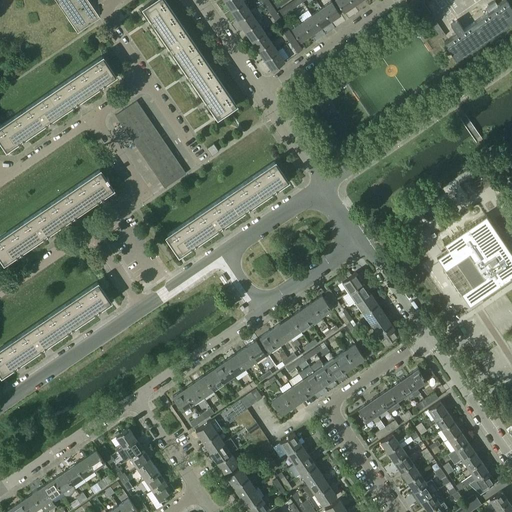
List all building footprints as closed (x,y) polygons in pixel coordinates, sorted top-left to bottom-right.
[(66,0),(75,13),(94,0),(66,0)] [(153,0),(143,7),(180,61),(198,49),(165,0),(153,0)] [(243,0),(224,0),(231,9),(244,0),(243,0)] [(244,0),(231,9),(238,20),(251,10),(244,0)] [(332,0),(321,7),(331,21),(341,14),(332,0)] [(336,0),(344,11),(355,4),(351,0),(336,0)] [(505,25),(511,20),(511,7),(507,0),(502,0),(498,3),(495,0),(485,7),(488,12),(464,29),(457,20),(451,24),(457,33),(444,42),(456,59),(469,50),(469,51),(475,47),(474,46),(500,29),(500,30),(506,26),(505,25)] [(424,3),(419,6),(441,38),(446,35),(424,3)] [(285,6),(279,10),(283,15),(289,11),(285,6)] [(321,7),(312,14),(321,27),(331,21),(321,7)] [(275,9),(270,12),(274,18),(279,14),(275,9)] [(251,10),(238,20),(244,29),(258,20),(251,10)] [(312,14),(302,20),(311,34),(321,27),(312,14)] [(282,18),(277,22),(280,27),(285,24),(282,18)] [(258,20),(244,29),(251,39),(264,30),(258,20)] [(302,20),(291,27),(301,41),(311,34),(302,20)] [(288,28),(283,32),(287,37),(292,34),(288,28)] [(264,30),(251,39),(258,49),(271,40),(264,30)] [(295,38),(290,42),(294,47),(299,44),(298,43),(295,38)] [(271,40),(258,49),(264,59),(278,50),(271,40)] [(235,103),(198,49),(180,61),(217,115),(235,103)] [(278,50),(264,59),(271,69),(285,60),(278,50)] [(48,93),(61,111),(115,74),(103,56),(48,93)] [(61,111),(48,93),(0,125),(0,138),(6,148),(61,111)] [(129,112),(140,104),(137,100),(126,107),(129,112)] [(143,109),(140,104),(129,112),(132,116),(143,109)] [(129,112),(126,107),(115,115),(118,119),(129,112)] [(146,114),(143,109),(132,116),(135,121),(146,114)] [(121,124),(132,116),(129,112),(118,119),(121,124)] [(149,118),(146,114),(135,121),(138,126),(149,118)] [(124,128),(135,121),(132,116),(121,124),(124,128)] [(152,123),(149,118),(138,126),(141,130),(152,123)] [(127,133),(138,126),(135,121),(124,128),(127,133)] [(155,127),(152,123),(141,130),(145,135),(155,127)] [(131,137),(141,130),(138,126),(127,133),(131,137)] [(158,132),(155,127),(145,135),(148,139),(158,132)] [(134,142),(145,135),(141,130),(131,137),(134,142)] [(162,136),(158,132),(148,139),(151,144),(162,136)] [(137,146),(148,139),(145,135),(134,142),(137,146)] [(165,141),(162,136),(151,144),(154,148),(165,141)] [(140,151),(151,144),(148,139),(137,146),(140,151)] [(168,145),(165,141),(154,148),(157,153),(168,145)] [(214,143),(207,147),(212,155),(219,150),(214,143)] [(143,156),(154,148),(151,144),(140,151),(143,156)] [(171,150),(168,145),(157,153),(160,157),(171,150)] [(146,160),(157,153),(154,148),(143,156),(146,160)] [(174,154),(171,150),(160,157),(163,162),(174,154)] [(149,165),(160,157),(157,153),(146,160),(149,165)] [(177,159),(174,154),(163,162),(166,166),(177,159)] [(152,169),(163,162),(160,157),(149,165),(152,169)] [(180,163),(177,159),(166,166),(169,171),(180,163)] [(221,197),(233,216),(288,179),(275,161),(221,197)] [(155,174),(166,166),(163,162),(152,169),(155,174)] [(183,168),(180,163),(169,171),(172,175),(183,168)] [(158,178),(169,171),(166,166),(155,174),(158,178)] [(186,173),(183,168),(172,175),(175,180),(186,173)] [(46,206),(58,224),(112,187),(108,180),(109,178),(107,175),(105,176),(100,169),(46,206)] [(161,183),(172,175),(169,171),(158,178),(161,183)] [(164,187),(175,180),(172,175),(161,183),(164,187)] [(233,216),(221,197),(166,234),(179,253),(233,216)] [(511,203),(508,199),(502,203),(511,218),(511,203)] [(58,224),(46,206),(0,236),(0,254),(4,260),(58,224)] [(447,248),(436,256),(437,257),(444,268),(443,268),(460,293),(461,292),(468,303),(469,304),(480,297),(491,290),(511,276),(510,275),(511,273),(511,252),(486,214),(449,238),(443,242),(447,248)] [(350,291),(364,282),(357,271),(342,280),(350,291)] [(43,318),(55,337),(110,300),(97,281),(43,318)] [(371,292),(364,282),(350,291),(357,302),(371,292)] [(325,292),(326,294),(332,303),(337,300),(330,289),(325,292)] [(357,302),(364,312),(378,302),(371,292),(357,302)] [(321,316),(332,308),(322,294),(312,301),(321,316)] [(337,300),(332,303),(334,307),(336,309),(341,306),(337,300)] [(321,316),(312,301),(301,309),(311,323),(321,316)] [(385,313),(378,302),(364,312),(371,323),(385,313)] [(301,330),(311,323),(301,309),(291,315),(301,330)] [(371,323),(377,333),(392,323),(385,313),(371,323)] [(301,330),(291,315),(281,322),(290,337),(301,330)] [(55,337),(43,318),(0,347),(0,371),(1,373),(55,337)] [(280,344),(290,337),(281,322),(270,330),(280,344)] [(399,334),(392,323),(377,333),(385,343),(399,334)] [(280,344),(270,330),(259,337),(269,351),(280,344)] [(356,339),(360,344),(365,341),(361,335),(356,339)] [(246,346),(255,361),(266,353),(256,339),(246,346)] [(365,341),(360,344),(367,355),(372,352),(365,341)] [(354,364),(365,357),(355,343),(344,350),(354,364)] [(245,368),(255,361),(246,346),(235,353),(245,368)] [(344,371),(354,364),(344,350),(334,357),(344,371)] [(235,353),(225,360),(235,375),(245,368),(235,353)] [(333,378),(344,371),(334,357),(324,364),(333,378)] [(224,382),(235,375),(225,360),(214,367),(224,382)] [(323,385),(333,378),(324,364),(313,371),(323,385)] [(214,367),(204,375),(213,389),(224,382),(214,367)] [(419,368),(408,375),(416,387),(427,380),(426,380),(434,374),(430,367),(422,372),(419,368)] [(313,371),(303,378),(312,393),(323,385),(313,371)] [(203,396),(213,389),(204,375),(193,382),(203,396)] [(407,394),(416,387),(408,375),(398,382),(407,394)] [(302,400),(312,393),(303,378),(292,386),(302,400)] [(193,382),(183,389),(193,403),(203,396),(193,382)] [(407,394),(398,382),(388,388),(397,401),(407,394)] [(292,386),(282,393),(292,407),(302,400),(292,386)] [(257,401),(263,397),(256,388),(251,391),(257,401)] [(400,405),(397,401),(388,388),(378,395),(387,407),(390,412),(400,405)] [(182,410),(193,403),(183,389),(173,396),(182,410)] [(257,401),(251,391),(246,395),(252,404),(257,401)] [(424,399),(428,404),(438,397),(435,392),(424,399)] [(281,414),(292,407),(282,393),(271,400),(281,414)] [(247,407),(252,404),(246,395),(241,398),(247,407)] [(387,407),(378,395),(368,402),(377,414),(387,407)] [(250,412),(247,407),(241,398),(231,405),(234,410),(238,416),(240,419),(250,412)] [(447,410),(440,399),(428,408),(435,418),(447,410)] [(377,414),(368,402),(359,408),(367,421),(372,417),(375,422),(380,419),(377,414)] [(211,407),(200,414),(204,419),(214,412),(211,407)] [(435,418),(442,428),(454,420),(447,410),(435,418)] [(254,417),(250,412),(240,419),(242,422),(243,424),(254,417)] [(204,419),(200,414),(190,422),(193,427),(204,419)] [(222,427),(215,417),(195,430),(203,440),(217,431),(222,427)] [(257,422),(254,417),(243,424),(245,427),(246,429),(257,422)] [(385,426),(389,432),(399,425),(395,419),(385,426)] [(461,430),(454,420),(442,428),(448,438),(461,430)] [(260,426),(257,422),(246,429),(248,431),(250,433),(260,426)] [(263,431),(260,426),(250,433),(252,437),(253,438),(263,431)] [(379,438),(389,432),(385,426),(375,433),(379,438)] [(117,437),(123,446),(136,438),(130,429),(117,437)] [(455,448),(467,440),(461,430),(448,438),(444,441),(451,451),(455,448)] [(224,441),(217,431),(203,440),(210,451),(224,441)] [(267,436),(263,431),(253,438),(256,443),(267,436)] [(402,446),(418,435),(416,431),(410,435),(400,442),(387,450),(394,460),(406,452),(402,446)] [(301,443),(294,432),(280,441),(287,452),(301,443)] [(400,442),(393,432),(380,440),(387,450),(400,442)] [(227,438),(233,450),(236,448),(230,436),(227,438)] [(270,441),(267,436),(256,443),(260,448),(270,441)] [(143,449),(136,438),(123,446),(131,457),(143,449)] [(474,450),(467,440),(455,448),(448,453),(455,462),(462,458),(474,450)] [(217,461),(231,451),(224,441),(210,451),(217,461)] [(273,446),(270,441),(260,448),(260,449),(263,453),(273,446)] [(429,445),(432,449),(438,445),(435,441),(429,445)] [(295,463),(309,453),(301,443),(287,452),(295,463)] [(100,449),(106,458),(111,455),(105,446),(100,449)] [(94,469),(105,462),(96,449),(85,456),(91,464),(94,469)] [(138,468),(151,459),(143,449),(131,457),(138,468)] [(462,458),(469,468),(474,464),(481,460),(474,450),(462,458)] [(238,462),(231,451),(217,461),(224,472),(235,464),(238,462)] [(413,462),(406,452),(394,460),(401,471),(413,462)] [(315,462),(309,453),(295,463),(301,472),(312,464),(315,462)] [(111,455),(106,458),(109,463),(114,460),(111,455)] [(270,455),(266,457),(271,464),(274,462),(270,455)] [(91,464),(85,456),(74,463),(75,464),(83,476),(94,469),(91,464)] [(154,464),(151,459),(138,468),(145,479),(158,470),(154,464)] [(473,474),(456,485),(459,489),(475,478),(488,470),(481,460),(474,464),(469,468),(473,474)] [(301,472),(308,483),(322,473),(315,462),(312,464),(301,472)] [(413,462),(401,471),(407,480),(412,478),(420,472),(413,462)] [(74,463),(64,471),(72,484),(83,476),(75,464),(74,463)] [(226,475),(234,486),(248,476),(240,465),(226,475)] [(451,465),(445,469),(448,473),(454,469),(451,465)] [(113,469),(120,480),(127,476),(124,472),(123,473),(118,466),(113,469)] [(145,479),(152,489),(165,481),(158,470),(145,479)] [(495,480),(488,470),(475,478),(482,488),(495,480)] [(62,491),(72,484),(64,471),(53,478),(62,491)] [(427,482),(420,472),(412,478),(407,480),(412,487),(414,490),(427,482)] [(330,484),(322,473),(308,483),(315,494),(330,484)] [(127,476),(120,480),(123,484),(129,480),(127,476)] [(255,487),(248,476),(234,486),(241,496),(255,487)] [(51,498),(62,491),(53,478),(43,485),(51,498)] [(169,485),(165,481),(152,489),(160,500),(173,492),(172,491),(175,490),(171,484),(169,485)] [(434,492),(427,482),(414,490),(421,500),(434,492)] [(330,484),(315,494),(322,504),(337,494),(330,484)] [(40,506),(51,498),(43,485),(32,493),(40,506)] [(248,507),(262,497),(255,487),(241,496),(248,507)] [(295,499),(299,505),(302,503),(298,497),(301,494),(298,490),(292,494),(295,499)] [(489,498),(496,509),(509,500),(502,490),(489,498)] [(428,510),(440,502),(434,492),(421,500),(428,510)] [(30,511),(40,506),(32,493),(21,500),(29,511),(30,511)] [(475,493),(466,499),(465,500),(468,505),(478,498),(475,493)] [(266,494),(262,497),(248,507),(251,511),(262,511),(269,507),(265,502),(269,499),(266,494)] [(122,511),(135,511),(138,510),(129,498),(118,505),(122,511)] [(147,508),(140,498),(135,501),(142,511),(147,508)] [(325,508),(327,511),(341,511),(346,509),(339,498),(325,508)] [(482,504),(478,498),(468,505),(472,510),(482,504)] [(29,511),(21,500),(10,507),(13,511),(29,511)] [(429,511),(447,511),(450,510),(443,500),(440,502),(428,510),(429,511)] [(457,511),(458,511),(468,505),(465,500),(454,507),(457,511)] [(511,511),(511,505),(509,500),(496,509),(498,511),(511,511)]
